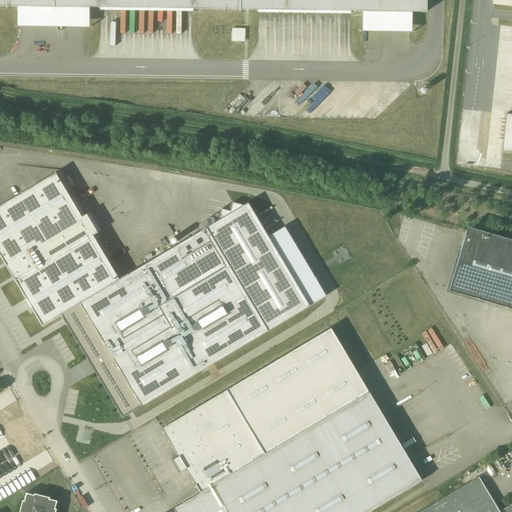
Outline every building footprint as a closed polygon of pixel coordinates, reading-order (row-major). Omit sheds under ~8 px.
[(0,0),(0,6),(53,7),(53,8),(54,8),(54,7),(148,9),(239,10),(239,11),(240,11),(240,10),(426,13),(425,0),(0,0)] [(231,40),(244,41),(244,28),(231,28),(231,40)] [(286,92),(293,86),(290,82),(283,88),(286,92)] [(501,152),(511,152),(511,115),(505,114),(501,152)] [(55,174),(0,206),(0,255),(4,263),(6,266),(12,277),(14,279),(26,299),(33,312),(41,325),(61,314),(118,280),(92,236),(101,231),(91,212),(81,218),(55,174)] [(245,205),(118,280),(61,314),(63,319),(67,324),(87,359),(91,365),(95,372),(122,418),(128,414),(130,413),(132,412),(201,371),(213,364),(309,307),(254,215),(247,204),(245,205)] [(492,237),(469,230),(465,241),(463,240),(461,250),(463,251),(456,273),(452,276),(454,280),(451,289),(486,299),(485,302),(508,308),(509,306),(511,307),(511,241),(492,235),(492,237)] [(369,393),(330,328),(161,429),(200,494),(369,393)] [(200,494),(173,509),(175,511),(369,511),(421,481),(412,467),(369,393),(200,494)] [(421,461),(412,467),(421,481),(430,476),(421,461)] [(459,489),(473,511),(499,511),(479,477),(459,489)] [(473,511),(459,489),(420,511),(499,511),(473,511)] [(55,511),(58,501),(26,492),(20,511),(55,511)]
